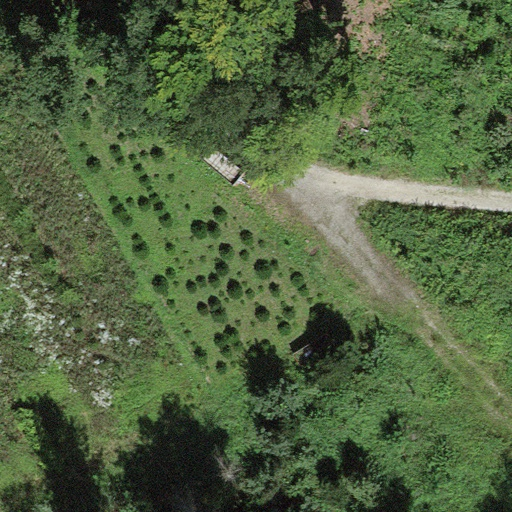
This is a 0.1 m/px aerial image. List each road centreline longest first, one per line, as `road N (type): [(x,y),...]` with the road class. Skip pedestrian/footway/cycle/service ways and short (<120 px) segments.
road 1 (track): [(69,0),(267,166),(328,183)]
road 2 (track): [(511,444),(489,422),(328,183)]
road 3 (track): [(511,202),(328,183)]
